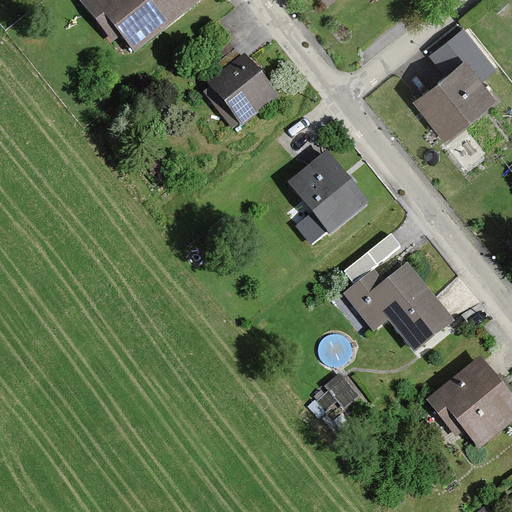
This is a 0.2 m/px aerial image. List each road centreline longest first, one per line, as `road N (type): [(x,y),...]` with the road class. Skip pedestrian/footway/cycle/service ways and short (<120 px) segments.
road 1 (residential): [(338,113),(511,322)]
road 2 (residential): [(473,0),(338,113)]
road 3 (residential): [(252,0),(338,113)]
